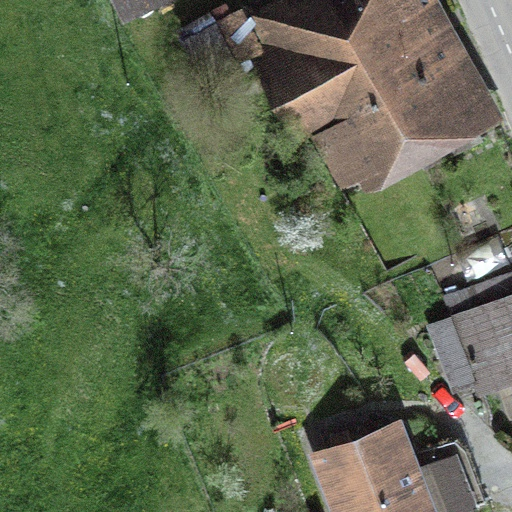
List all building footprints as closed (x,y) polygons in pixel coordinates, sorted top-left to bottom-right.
[(178,0),(115,0),(130,31),(181,6),(178,0)] [(339,204),(416,161),(325,0),(282,0),(253,16),(275,56),(260,64),(339,204)] [(422,0),(325,0),(416,161),(490,120),(422,0)] [(511,388),(511,304),(444,330),(472,403),(511,388)] [(401,457),(392,430),(318,455),(338,511),(468,511),(479,508),(455,438),(401,457)]
